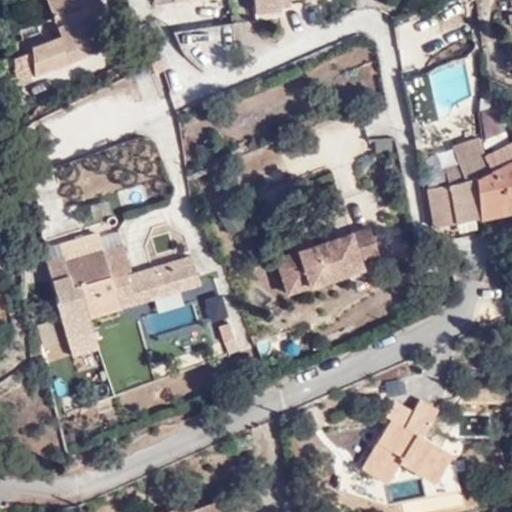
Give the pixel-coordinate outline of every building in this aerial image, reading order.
[(42,0),(52,22),(62,50),(94,37),(91,30),(109,21),(99,0),(42,0)] [(5,60),(8,74),(62,50),(52,22),(30,31),(26,50),(5,60)] [(187,54),(209,51),(207,37),(185,40),(187,54)] [(416,124),(440,118),(427,73),(404,80),(416,124)] [(484,114),(485,96),(465,100),(471,126),(484,125),(484,114)] [(484,125),(482,160),(482,174),(511,160),(511,142),(496,149),(497,139),(500,139),(502,115),(484,114),(484,125)] [(159,175),(148,139),(111,150),(121,186),(159,175)] [(432,223),(476,216),(470,177),(482,174),(482,160),(478,161),(476,141),(457,145),(459,160),(449,162),(451,179),(426,185),(432,223)] [(476,216),(511,208),(511,160),(482,174),(470,177),(476,216)] [(42,205),(61,196),(50,172),(31,180),(42,205)] [(107,203),(89,206),(92,221),(110,217),(107,203)] [(379,258),(369,228),(275,261),(288,297),(362,271),(360,264),(379,258)] [(96,320),(92,307),(140,294),(131,261),(137,260),(131,241),(123,243),(121,238),(68,253),(75,275),(83,273),(86,284),(70,288),(64,264),(46,269),(52,295),(61,293),(70,327),(96,320)] [(199,263),(179,268),(182,282),(203,277),(199,263)] [(201,298),(210,324),(227,318),(219,292),(201,298)] [(48,362),(65,355),(50,320),(33,328),(48,362)] [(227,352),(243,346),(232,320),(216,327),(227,352)] [(378,404),(384,408),(401,415),(411,397),(389,387),(378,404)] [(401,415),(384,408),(350,471),(376,486),(388,465),(423,483),(447,443),(418,426),(436,402),(415,389),(411,397),(401,415)] [(176,499),(141,511),(220,511),(214,493),(179,507),(176,499)]
